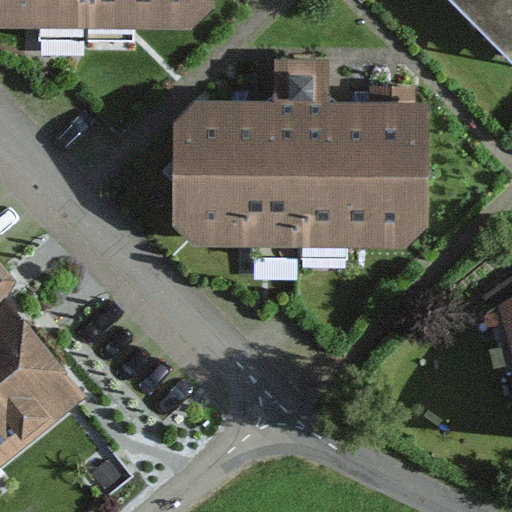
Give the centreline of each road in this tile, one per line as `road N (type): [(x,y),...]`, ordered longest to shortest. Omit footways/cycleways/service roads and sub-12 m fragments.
road 1 (unclassified): [(284,413),(0,138)]
road 2 (unclassified): [(471,511),(284,413)]
road 3 (unclassified): [(169,511),(284,413)]
